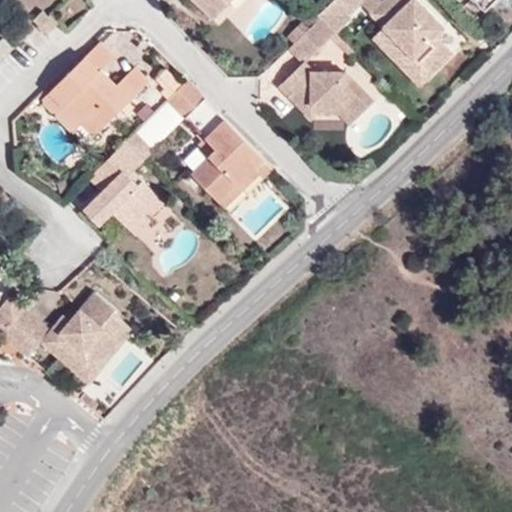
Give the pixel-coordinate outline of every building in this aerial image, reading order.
[(187,0),(220,31),(236,17),(227,7),(234,0),(187,0)] [(236,17),(252,0),(234,0),(227,7),(236,17)] [(335,0),(318,17),(320,20),(332,32),(335,35),(351,18),(349,15),(361,3),(363,0),(335,0)] [(382,4),(377,0),(363,0),(361,3),(371,15),(382,4)] [(447,32),(416,0),(386,0),(382,4),(371,15),(383,27),(431,76),(454,55),(440,39),(447,32)] [(31,18),(36,23),(45,14),(40,9),(31,18)] [(51,18),(46,13),(45,14),(36,23),(34,25),(39,30),(51,18)] [(42,33),(55,22),(51,18),(39,30),(42,33)] [(332,32),(320,20),(294,45),(306,57),(332,32)] [(371,39),(418,88),(431,76),(383,27),(371,39)] [(81,122),(93,135),(130,99),(119,86),(109,96),(93,77),(110,60),(96,44),(43,98),(55,113),(61,107),(77,125),(81,122)] [(295,94),(289,101),(303,114),(310,108),(347,110),(355,119),(373,101),(344,73),(314,74),(304,63),(284,83),(295,94)] [(131,75),(119,86),(130,99),(143,89),(131,75)] [(185,118),(204,98),(186,80),(167,99),(185,118)] [(219,202),(254,166),(263,157),(204,98),(185,118),(209,143),(218,152),(211,160),(195,177),(219,202)] [(53,115),(69,133),(77,125),(61,107),(55,113),(53,115)] [(343,119),(349,124),(355,119),(347,110),(310,108),(303,114),(309,121),(315,115),(343,119)] [(152,152),(133,132),(124,141),(143,160),(152,152)] [(158,199),(131,172),(143,160),(124,141),(89,176),(102,190),(83,209),(98,224),(110,212),(123,225),(132,234),(147,219),(143,214),(158,199)] [(209,143),(202,150),(211,160),(218,152),(209,143)] [(226,210),(261,173),(254,166),(219,202),(226,210)] [(98,224),(110,237),(123,225),(110,212),(98,224)] [(115,305),(92,286),(68,314),(62,321),(99,352),(112,337),(117,343),(131,326),(112,308),(115,305)] [(8,294),(0,304),(0,335),(23,308),(8,294)] [(51,323),(46,328),(23,308),(0,335),(0,336),(22,355),(36,339),(58,357),(72,341),(93,360),(99,352),(62,321),(57,328),(51,323)] [(68,314),(62,308),(56,316),(62,321),(68,314)] [(62,321),(56,316),(51,323),(57,328),(62,321)] [(117,343),(112,337),(99,352),(105,356),(117,343)] [(58,357),(84,380),(98,364),(93,360),(72,341),(58,357)] [(98,364),(105,356),(99,352),(93,360),(98,364)]
